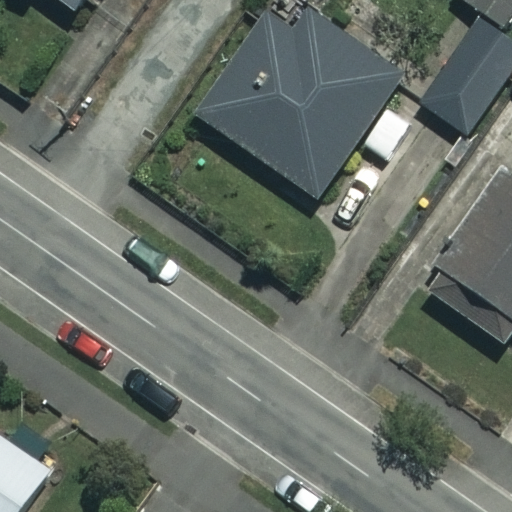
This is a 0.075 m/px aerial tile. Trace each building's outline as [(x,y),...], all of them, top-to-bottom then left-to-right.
[(37,0),(66,19),(79,0),(37,0)] [(403,78),(293,0),(276,0),(196,115),(317,200),(403,78)] [(511,26),(487,10),(422,103),(471,137),(510,80),(511,81),(511,26)] [(511,177),(504,172),(424,292),(511,350),(511,177)] [(0,511),(24,511),(54,469),(0,433),(0,511)]
